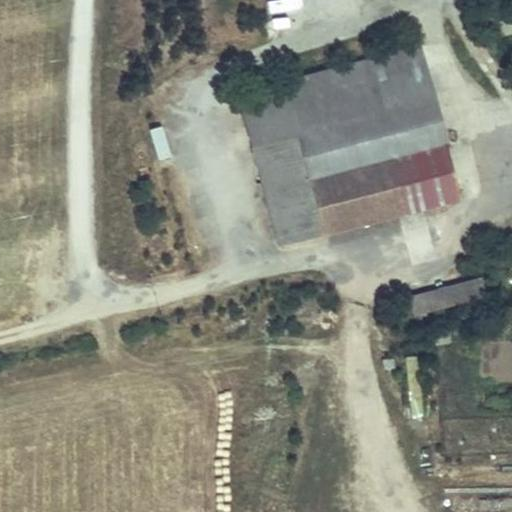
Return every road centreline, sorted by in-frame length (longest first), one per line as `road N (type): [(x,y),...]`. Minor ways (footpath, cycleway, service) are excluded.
road 1 (track): [(511,206),(0,337)]
road 2 (unknown): [(342,249),(358,398),(402,511)]
road 3 (track): [(443,0),(468,74),(511,139)]
